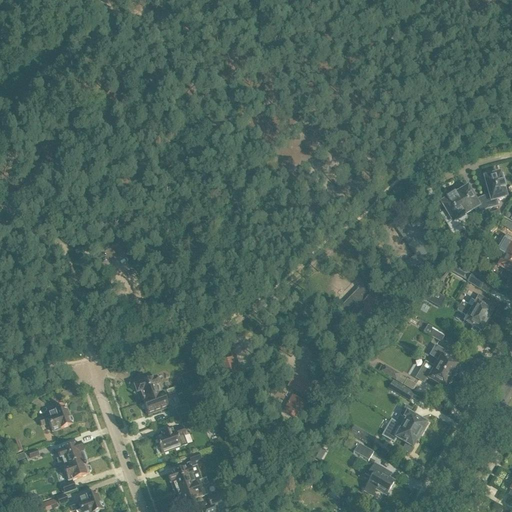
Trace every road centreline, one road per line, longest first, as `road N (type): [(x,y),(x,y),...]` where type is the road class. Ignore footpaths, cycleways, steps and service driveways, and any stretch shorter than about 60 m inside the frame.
road 1 (track): [(205,332),(0,393)]
road 2 (residential): [(511,348),(418,511)]
road 3 (residential): [(141,511),(87,359)]
road 4 (tertiary): [(436,511),(511,382)]
road 5 (track): [(40,229),(69,262),(87,347)]
road 6 (track): [(205,332),(314,266)]
